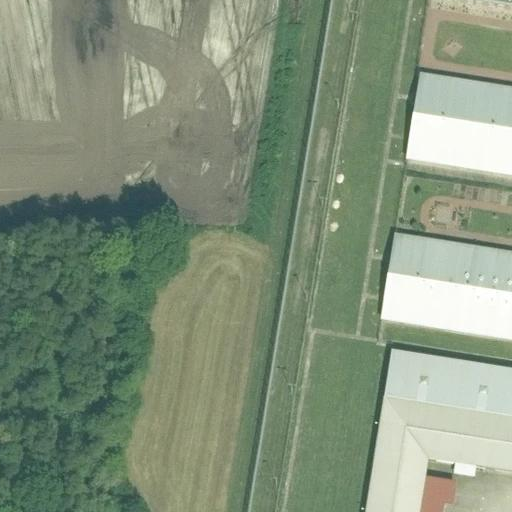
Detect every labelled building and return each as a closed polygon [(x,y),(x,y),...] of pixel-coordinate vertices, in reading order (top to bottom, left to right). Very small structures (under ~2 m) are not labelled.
[(511,0),(430,0),(429,6),(511,18),(511,0)] [(511,95),(421,81),(407,168),(511,184),(511,95)] [(511,260),(396,243),(383,329),(511,349),(511,260)] [(511,378),(391,361),(384,408),(511,427),(511,378)] [(511,481),(511,427),(384,408),(367,511),(421,511),(428,468),(511,481)]
